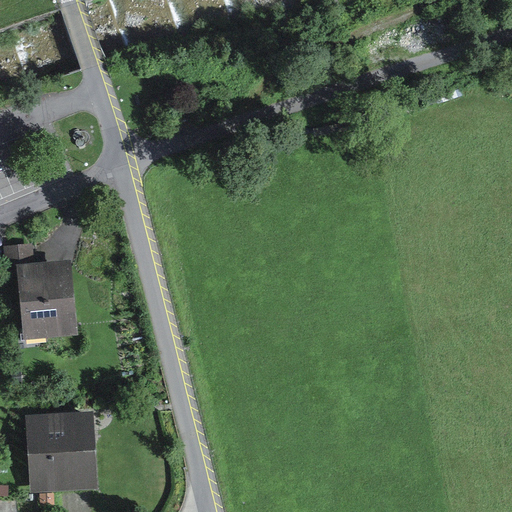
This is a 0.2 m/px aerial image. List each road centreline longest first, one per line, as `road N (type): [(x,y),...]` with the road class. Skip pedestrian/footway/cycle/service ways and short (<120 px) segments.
road 1 (residential): [(511,31),(123,160)]
road 2 (residential): [(123,160),(207,511)]
road 3 (track): [(235,123),(268,82),(441,0)]
road 4 (residential): [(67,0),(123,160)]
road 5 (residential): [(123,160),(0,215)]
